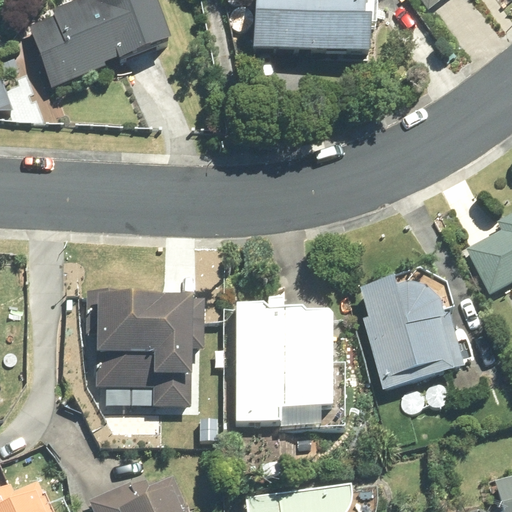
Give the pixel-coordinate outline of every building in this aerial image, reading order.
[(31,36),(54,97),(122,72),(124,75),(175,56),(154,0),(126,0),(103,9),(101,4),(55,21),(57,26),(31,36)] [(261,0),(258,62),(375,69),(377,37),(381,38),(383,0),(322,0),(322,2),(291,0),(261,0)] [(418,0),(430,16),(450,0),(418,0)] [(500,237),(465,256),(488,301),(511,288),(511,221),(496,230),(500,237)] [(362,329),(381,401),(452,381),(450,375),(461,373),(447,321),(441,323),(438,312),(424,299),(407,294),(394,297),(392,291),(359,300),(367,327),(362,329)] [(153,394),(153,412),(190,413),(190,389),(193,389),(193,355),(205,355),(205,307),(157,307),(157,311),(130,310),(130,298),(86,298),(85,340),(96,340),(95,394),(153,394)] [(277,431),(277,434),(343,434),(343,370),(331,370),(331,330),(327,326),(306,326),(301,321),(268,321),(261,315),(235,314),(235,431),(277,431)] [(511,511),(511,482),(494,487),(500,511),(511,511)] [(183,511),(171,483),(148,493),(145,487),(129,495),(127,489),(87,506),(89,511),(183,511)] [(0,511),(47,511),(38,488),(12,499),(9,492),(0,495),(0,511)] [(377,511),(375,490),(244,503),(245,511),(377,511)]
